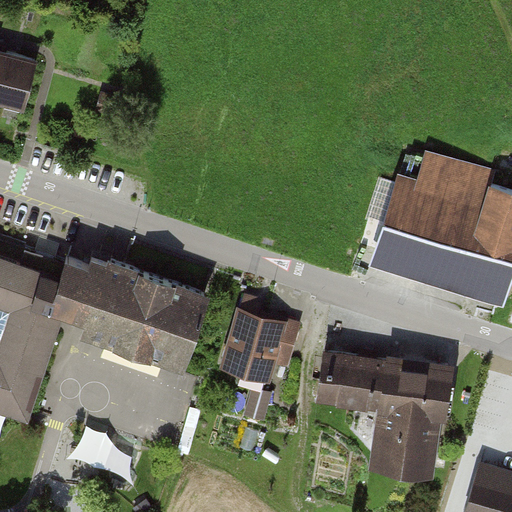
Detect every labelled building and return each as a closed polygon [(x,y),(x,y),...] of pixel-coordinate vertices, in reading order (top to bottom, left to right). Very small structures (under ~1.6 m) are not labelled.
[(3,40),(0,39),(0,92),(23,98),(34,59),(1,50),(3,40)] [(123,98),(101,93),(98,107),(119,112),(123,98)] [(420,190),(398,183),(377,248),(495,286),(509,241),(511,242),(511,189),(491,183),(493,175),(431,155),(420,190)] [(0,398),(26,407),(61,305),(90,315),(86,325),(183,358),(205,291),(124,263),(123,266),(107,262),(104,273),(0,235),(0,398)] [(284,321),(241,309),(226,360),(268,373),(284,321)] [(449,368),(325,349),(319,392),(385,401),(377,452),(431,460),(438,411),(443,412),(449,368)] [(269,392),(256,388),(249,412),(262,416),(269,392)] [(126,470),(134,445),(86,431),(79,456),(126,470)] [(511,511),(511,469),(477,458),(460,509),(470,511),(511,511)]
